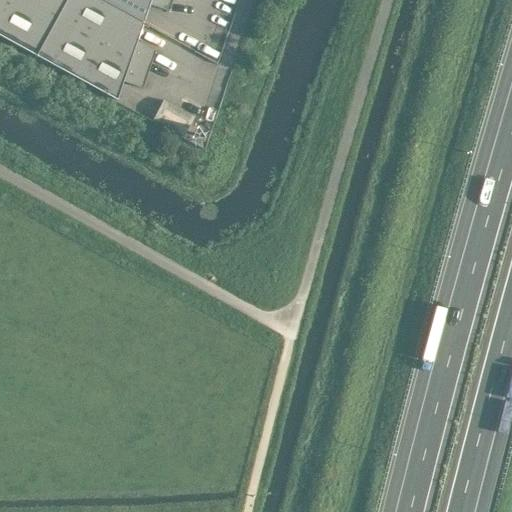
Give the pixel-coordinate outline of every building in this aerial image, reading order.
[(0,0),(0,35),(34,53),(53,19),(63,0),(0,0)] [(106,0),(63,0),(53,19),(147,70),(154,50),(136,39),(142,20),(106,0)] [(106,0),(142,20),(148,3),(168,10),(170,0),(106,0)] [(53,19),(34,53),(115,98),(121,80),(142,87),(147,70),(53,19)] [(162,99),(152,117),(182,134),(192,115),(162,99)]
